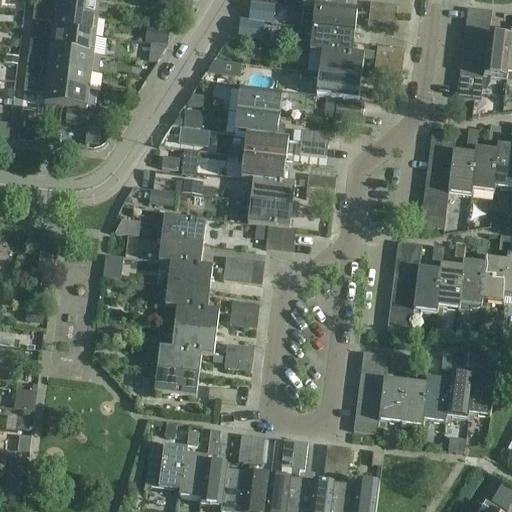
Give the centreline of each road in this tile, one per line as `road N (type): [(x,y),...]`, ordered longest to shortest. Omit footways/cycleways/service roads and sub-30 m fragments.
road 1 (residential): [(0,190),(69,198),(110,189),(229,0)]
road 2 (residential): [(347,249),(359,166),(418,131),(434,0)]
road 3 (residential): [(347,249),(285,286),(263,412),(275,432),(330,439)]
road 4 (residential): [(330,439),(347,249)]
